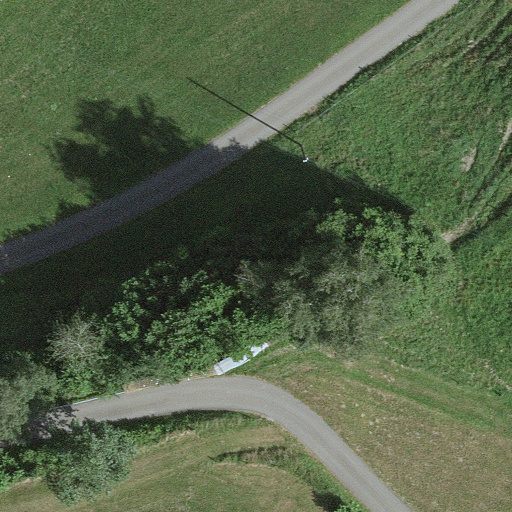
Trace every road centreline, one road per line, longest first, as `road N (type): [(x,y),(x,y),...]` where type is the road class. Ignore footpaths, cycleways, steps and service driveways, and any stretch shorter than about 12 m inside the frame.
road 1 (unclassified): [(436,0),(164,184),(0,257)]
road 2 (unclassified): [(0,431),(178,398),(260,398),(315,435),(383,511)]
